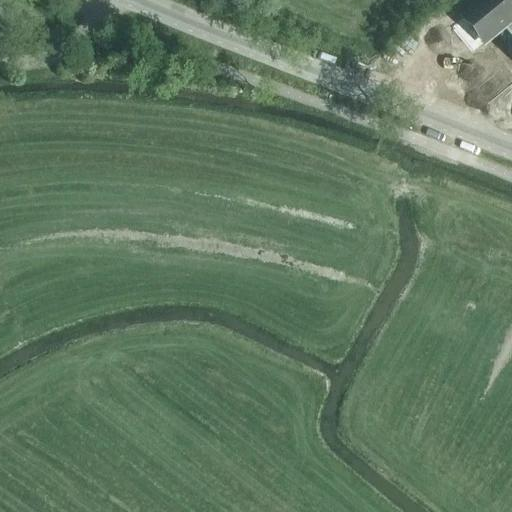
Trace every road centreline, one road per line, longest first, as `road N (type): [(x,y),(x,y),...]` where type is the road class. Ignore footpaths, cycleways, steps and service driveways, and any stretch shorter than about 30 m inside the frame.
road 1 (tertiary): [(511,148),(133,0)]
road 2 (unclassified): [(0,64),(66,50),(100,0)]
